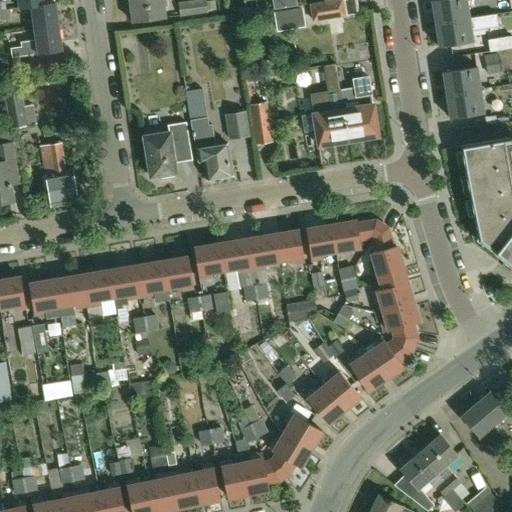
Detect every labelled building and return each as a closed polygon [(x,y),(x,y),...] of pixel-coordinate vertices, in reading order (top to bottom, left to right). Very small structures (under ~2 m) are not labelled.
[(43,5),(42,0),(17,0),(19,8),(30,7),(43,5)] [(165,18),(162,0),(128,0),(132,23),(165,18)] [(201,0),(197,1),(199,14),(208,13),(206,0),(201,0)] [(278,0),(280,9),(297,7),(295,0),(278,0)] [(359,14),(356,0),(347,0),(310,6),(313,22),(345,17),(345,16),(359,14)] [(466,0),(432,0),(431,0),(435,23),(469,18),(466,0)] [(189,16),(199,14),(197,1),(187,2),(189,16)] [(180,17),(189,16),(187,2),(178,3),(180,17)] [(55,3),(43,5),(30,7),(34,31),(58,27),(55,3)] [(7,10),(0,10),(0,20),(8,19),(7,10)] [(300,11),(275,14),(278,30),(302,26),(300,11)] [(471,31),(498,27),(496,14),(469,18),(435,23),(438,47),(473,41),(471,31)] [(62,51),(58,27),(34,31),(35,40),(21,41),(22,47),(11,48),(13,58),(37,55),(62,51)] [(511,48),(511,40),(511,36),(487,40),(489,52),(511,48)] [(496,54),(484,56),(486,67),(498,65),(496,54)] [(499,72),(498,65),(486,67),(487,74),(499,72)] [(443,74),(447,94),(481,89),(477,66),(443,71),(443,74)] [(348,142),(377,137),(372,105),(371,105),(369,95),(373,94),(370,76),(354,78),(356,89),(340,92),(348,142)] [(11,128),(29,125),(21,85),(4,88),(11,128)] [(212,124),(209,124),(203,87),(186,90),(197,162),(203,161),(206,179),(218,177),(221,179),(227,178),(228,175),(233,175),(228,143),(216,145),(212,124)] [(450,116),(450,117),(485,112),(481,89),(447,94),(447,95),(450,116)] [(348,142),(340,92),(339,91),(310,96),(313,114),(300,116),(303,134),(315,132),(317,147),(348,142)] [(273,142),(267,103),(251,105),(258,145),(273,142)] [(250,136),(246,112),(225,115),(229,140),(250,136)] [(168,125),(169,131),(143,136),(150,177),(161,175),(162,178),(174,176),(173,173),(177,172),(174,156),(179,155),(180,156),(191,154),(186,122),(168,125)] [(18,174),(16,160),(13,143),(10,130),(0,131),(0,203),(12,201),(8,176),(18,174)] [(511,151),(510,139),(510,138),(454,148),(461,185),(468,221),(473,243),(480,249),(485,244),(505,261),(501,266),(509,272),(511,271),(511,151)] [(61,144),(47,146),(41,147),(45,175),(51,207),(77,202),(72,169),(65,170),(61,144)] [(372,237),(381,224),(377,222),(358,225),(357,222),(332,226),(336,251),(362,247),(361,239),(372,237)] [(336,251),(332,226),(307,230),(312,261),(324,259),(323,253),(336,251)] [(405,276),(396,247),(393,247),(388,229),(384,227),(375,239),(379,252),(373,254),(381,283),(405,276)] [(304,262),(299,231),(274,235),(278,261),(292,259),(293,264),(304,262)] [(278,261),(274,235),(249,240),(254,271),(265,269),(265,263),(278,261)] [(250,271),(244,240),(220,244),(224,270),(237,268),(238,273),(250,271)] [(224,270),(220,244),(195,249),(200,280),(212,278),(211,272),(224,270)] [(167,287),(168,287),(181,285),(182,291),(194,289),(188,258),(163,262),(167,287)] [(167,287),(163,262),(138,266),(143,297),(155,295),(156,302),(170,300),(168,287),(167,287)] [(342,280),(356,277),(353,265),(339,268),(342,280)] [(139,298),(134,267),(109,271),(113,296),(126,294),(127,300),(139,298)] [(113,296),(109,271),(84,275),(89,306),(100,304),(99,298),(113,296)] [(325,286),(322,272),(311,274),(314,288),(325,286)] [(79,276),(55,280),(61,316),(75,314),(74,309),(85,307),(79,276)] [(413,302),(406,282),(405,276),(381,283),(383,289),(372,292),(376,303),(381,302),(383,311),(413,302)] [(356,277),(342,280),(344,291),(358,288),(356,277)] [(26,309),(21,278),(0,281),(0,307),(13,305),(14,311),(26,309)] [(47,318),(61,316),(55,280),(29,284),(34,315),(46,313),(47,318)] [(255,285),(258,300),(269,298),(267,283),(255,285)] [(246,301),(258,300),(255,285),(244,286),(246,301)] [(357,289),(345,292),(347,301),(359,298),(357,289)] [(211,294),(199,296),(201,310),(214,308),(211,294)] [(192,320),(203,319),(201,310),(199,296),(188,298),(192,320)] [(317,314),(315,299),(287,305),(290,322),(310,318),(310,315),(317,314)] [(419,322),(413,302),(383,311),(386,320),(381,322),(384,333),(394,331),(396,338),(416,343),(417,339),(413,324),(419,322)] [(103,318),(100,304),(89,306),(88,307),(90,320),(103,318)] [(343,305),(338,313),(349,319),(354,311),(343,305)] [(349,319),(338,313),(334,321),(345,327),(349,319)] [(157,315),(145,317),(148,331),(159,329),(157,315)] [(148,331),(145,317),(134,318),(136,333),(148,331)] [(44,323),(33,324),(38,353),(49,351),(44,323)] [(27,355),(38,353),(33,324),(22,326),(27,355)] [(399,363),(414,352),(415,347),(390,342),(386,345),(381,337),(372,344),(375,348),(367,354),(384,379),(402,368),(399,363)] [(151,354),(148,338),(136,340),(139,356),(151,354)] [(344,349),(337,339),(328,346),(335,354),(336,356),(344,349)] [(271,350),(266,342),(260,347),(266,354),(271,350)] [(328,346),(325,342),(314,350),(324,363),(335,354),(328,346)] [(384,379),(367,354),(359,359),(356,354),(346,361),(367,391),(384,379)] [(177,369),(176,364),(172,361),(166,361),(163,366),(164,371),(168,374),(173,374),(177,369)] [(296,377),(288,366),(279,373),(287,384),(296,377)] [(155,381),(152,368),(127,373),(129,385),(131,385),(134,400),(154,397),(152,381),(155,381)] [(342,410),(359,397),(335,369),(327,375),(331,380),(323,387),(342,410)] [(111,386),(109,371),(86,375),(88,389),(111,386)] [(0,401),(11,400),(7,381),(0,382),(0,401)] [(296,396),(287,384),(278,392),(287,403),(296,396)] [(342,410),(323,387),(316,393),(312,388),(303,395),(326,424),(342,410)] [(463,413),(480,433),(507,410),(490,390),(463,413)] [(310,450),(321,431),(289,413),(283,423),(289,427),(285,435),(310,450)] [(250,425),(257,438),(266,433),(260,420),(250,425)] [(248,442),(257,438),(250,425),(241,430),(248,442)] [(223,427),(211,429),(214,444),(225,441),(223,427)] [(214,444),(211,429),(199,432),(202,446),(214,444)] [(440,434),(420,451),(440,475),(444,479),(453,489),(461,482),(446,464),(458,454),(440,434)] [(299,468),(310,450),(285,435),(279,443),(274,440),(268,449),(276,454),(274,458),(284,475),(287,474),(293,464),(299,468)] [(167,460),(164,445),(149,448),(152,463),(167,460)] [(177,462),(174,450),(167,452),(169,464),(177,462)] [(440,475),(420,451),(400,468),(418,488),(429,479),(445,497),(453,489),(444,479),(440,475)] [(280,478),(269,460),(262,462),(260,453),(251,455),(252,460),(241,462),(248,492),(268,488),(266,481),(276,480),(280,478)] [(133,471),(131,458),(120,460),(123,473),(133,471)] [(248,492),(241,462),(233,464),(232,459),(220,461),(227,496),(248,492)] [(122,473),(120,461),(110,463),(112,474),(122,473)] [(71,466),(74,482),(85,480),(82,464),(71,466)] [(199,503),(219,499),(212,464),(202,466),(203,471),(193,473),(199,503)] [(62,484),(74,482),(71,466),(60,468),(62,484)] [(179,507),(199,503),(193,473),(183,475),(182,470),(171,472),(179,507)] [(153,511),(154,511),(174,508),(167,473),(156,475),(157,480),(147,482),(153,511)] [(35,476),(24,478),(27,492),(38,490),(35,476)] [(27,492),(24,478),(12,480),(15,494),(27,492)] [(131,511),(153,511),(147,482),(138,484),(137,479),(125,481),(131,511)] [(102,511),(123,511),(118,484),(107,486),(108,491),(98,493),(102,511)] [(81,511),(102,511),(98,493),(89,495),(88,489),(77,492),(81,511)] [(435,505),(422,490),(412,498),(428,511),(435,505)] [(55,511),(76,511),(72,493),(61,495),(63,500),(53,502),(55,511)] [(409,511),(401,508),(401,506),(379,496),(371,511),(409,511)] [(33,511),(55,511),(53,502),(44,504),(43,499),(31,501),(33,511)] [(507,511),(500,500),(485,511),(507,511)] [(26,511),(24,502),(13,505),(14,510),(4,511),(26,511)]
